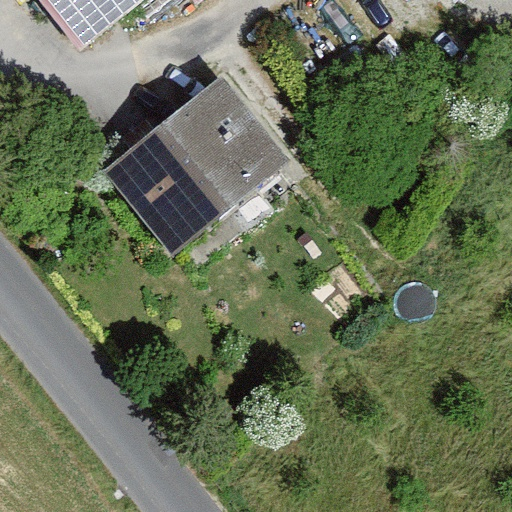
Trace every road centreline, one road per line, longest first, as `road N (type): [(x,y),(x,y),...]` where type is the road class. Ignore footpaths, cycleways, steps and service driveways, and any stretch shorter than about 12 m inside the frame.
road 1 (track): [(454,289),(291,116),(219,24)]
road 2 (tertiary): [(181,511),(0,290)]
road 3 (track): [(219,24),(126,66),(77,78),(0,15)]
